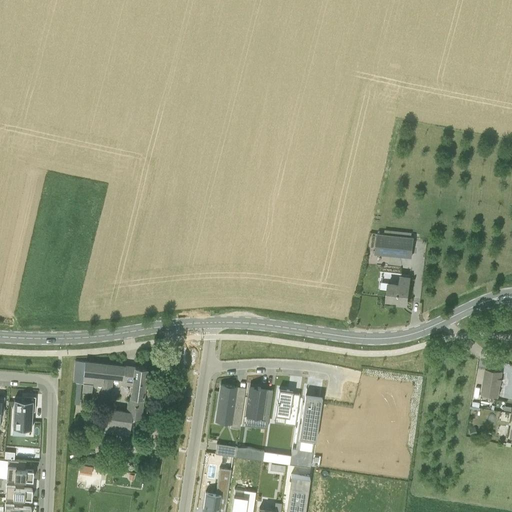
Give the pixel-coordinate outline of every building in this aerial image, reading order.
[(414,237),(377,233),(375,253),(411,257),(414,237)] [(389,281),(387,300),(398,301),(398,303),(407,304),(410,276),(400,275),(399,282),(389,281)] [(75,360),(73,382),(83,383),(84,373),(104,375),(103,386),(101,399),(110,400),(112,378),(121,379),(121,381),(131,382),(131,385),(128,410),(107,407),(104,425),(130,429),(132,417),(141,418),(144,398),(142,398),(146,368),(135,367),(124,366),(75,360)] [(481,395),(497,398),(502,371),(485,369),(481,395)] [(221,384),(217,411),(232,414),(231,423),(230,427),(239,428),(244,395),(236,394),(237,387),(237,386),(221,384)] [(250,386),(246,414),(253,415),(252,426),(267,428),(272,395),(264,394),(265,388),(260,388),(260,387),(250,386)] [(279,389),(275,414),(285,416),(284,423),(295,425),(300,394),(292,393),(293,391),(289,390),(279,389)] [(5,425),(6,411),(9,411),(11,393),(1,392),(1,396),(0,395),(0,422),(3,423),(4,423),(4,424),(5,425)] [(301,423),(299,437),(300,437),(311,439),(314,439),(319,401),(320,396),(317,396),(305,394),(301,423)] [(32,419),(32,411),(35,411),(35,396),(24,395),(24,399),(14,399),(12,428),(31,429),(32,419)] [(477,434),(475,426),(468,428),(470,435),(477,434)] [(217,443),(215,453),(235,456),(237,446),(217,443)] [(247,448),(246,458),(262,460),(264,451),(250,449),(247,448)] [(264,450),(262,460),(289,464),(291,454),(264,450)] [(291,454),(289,464),(310,467),(312,453),(292,450),(291,454)] [(25,469),(25,461),(26,461),(26,460),(7,459),(7,460),(8,460),(8,465),(7,465),(6,478),(7,478),(24,479),(32,480),(33,470),(25,469)] [(202,511),(224,511),(231,469),(219,467),(216,486),(215,493),(207,492),(205,492),(203,508),(202,511)] [(31,499),(32,488),(24,488),(24,479),(7,478),(6,484),(5,497),(6,497),(23,498),(31,499)] [(286,511),(301,511),(305,488),(290,486),(286,511)] [(233,496),(230,511),(252,511),(256,491),(244,490),(243,497),(233,496)] [(5,502),(4,511),(30,511),(31,507),(23,506),(23,498),(6,497),(5,502)] [(259,507),(258,511),(280,511),(282,502),(275,501),(274,509),(259,507)]
